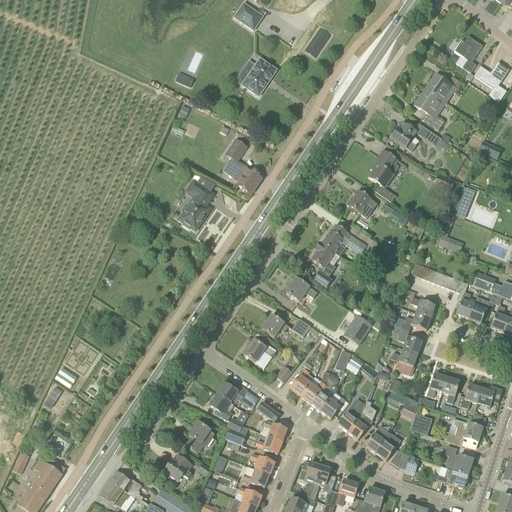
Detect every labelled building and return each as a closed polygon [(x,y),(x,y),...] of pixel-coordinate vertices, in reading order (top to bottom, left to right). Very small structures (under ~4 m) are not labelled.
[(242,8),(232,23),(252,36),(262,21),(242,8)] [(462,71),(470,76),(476,68),(471,65),(482,48),(467,38),(464,43),(462,42),(454,54),(468,63),(462,71)] [(258,98),(276,72),(260,61),(242,87),(258,98)] [(474,77),(493,90),(487,98),(498,106),(506,94),(498,88),(509,72),(497,64),(490,75),(480,69),(474,77)] [(178,74),(175,82),(189,89),(193,81),(178,74)] [(428,94),(446,106),(447,106),(446,105),(453,95),(455,96),(462,86),(452,79),(448,85),(442,81),(443,81),(436,76),(432,82),(435,84),(428,94)] [(422,122),(433,129),(438,133),(444,124),(437,118),(445,107),(446,108),(446,106),(428,94),(421,104),(418,101),(414,107),(421,113),(421,112),(427,116),(422,122)] [(190,111),(183,107),(178,117),(185,120),(190,111)] [(392,139),(391,141),(404,151),(405,150),(412,155),(416,148),(409,144),(412,140),(411,139),(415,134),(404,127),(401,132),(398,131),(395,135),(394,135),(392,138),(392,139)] [(232,160),(236,164),(246,149),(235,142),(225,156),(232,160)] [(478,154),(488,158),(492,149),(482,145),(478,154)] [(373,173),(368,180),(384,190),(393,177),(389,174),(397,163),(383,153),(378,160),(381,162),(378,166),(375,164),(371,171),(373,173)] [(250,197),(261,181),(236,164),(232,160),(228,166),(234,170),(229,178),(239,184),(237,187),(250,197)] [(438,178),(433,188),(451,195),(455,185),(438,178)] [(189,190),(189,191),(197,196),(194,201),(193,201),(188,208),(187,207),(182,213),(184,215),(179,222),(184,225),(183,227),(189,231),(190,229),(195,233),(209,212),(205,208),(212,197),(193,184),(189,190)] [(475,194),(467,190),(460,207),(468,210),(475,194)] [(351,200),(346,207),(360,217),(367,207),(373,211),(376,206),(358,194),(353,201),(351,200)] [(384,205),(381,210),(389,216),(392,211),(384,205)] [(437,248),(459,256),(463,245),(446,239),(454,217),(449,216),(437,248)] [(335,227),(322,247),(321,247),(339,259),(346,249),(359,258),(365,250),(347,237),(348,236),(335,227)] [(321,247),(322,247),(320,245),(315,253),(316,254),(311,262),(322,270),(314,281),(327,290),(332,283),(329,280),(336,270),(333,268),(339,259),(321,247)] [(411,277),(416,279),(420,268),(415,266),(411,277)] [(420,268),(416,279),(421,281),(425,270),(420,268)] [(421,281),(426,283),(430,272),(425,270),(421,281)] [(426,283),(431,285),(435,274),(430,272),(426,283)] [(436,287),(440,275),(435,274),(431,285),(436,287)] [(436,287),(440,289),(445,277),(440,275),(436,287)] [(440,289),(445,290),(450,279),(445,277),(440,289)] [(494,284),(477,277),(472,288),(490,295),(494,284)] [(445,290),(450,292),(454,281),(450,279),(445,290)] [(298,304),(299,304),(302,306),(308,298),(313,301),(317,296),(296,281),(286,296),(289,298),(288,299),(290,300),(291,299),(298,304)] [(450,292),(455,294),(459,283),(454,281),(450,292)] [(457,301),(461,303),(456,316),(468,321),(473,307),(467,305),(470,297),(464,295),(468,286),(459,283),(455,294),(459,296),(457,301)] [(511,286),(504,284),(499,298),(502,300),(511,303),(511,286)] [(494,306),(497,298),(492,296),(489,304),(494,306)] [(474,307),(473,307),(468,321),(480,326),(489,304),(483,302),(483,301),(477,299),(474,307)] [(419,309),(417,316),(430,321),(435,308),(413,300),(411,307),(419,309)] [(490,330),(502,335),(508,320),(502,318),(505,310),(498,308),(490,330)] [(402,331),(409,333),(411,328),(426,333),(430,321),(417,316),(414,322),(406,319),(402,331)] [(271,317),(261,332),(274,340),(280,332),(284,335),(288,330),(283,326),(271,317)] [(360,349),(373,330),(371,328),(357,318),(343,337),(358,348),(358,347),(360,349)] [(511,322),(508,320),(502,335),(511,338),(511,322)] [(303,340),(310,330),(299,322),(291,332),(303,340)] [(417,358),(422,344),(407,339),(409,333),(402,331),(397,343),(405,346),(403,353),(417,358)] [(265,342),(259,337),(254,343),(261,347),(265,342)] [(254,343),(254,342),(253,343),(254,344),(250,351),(249,350),(243,358),(257,367),(265,355),(272,360),(276,354),(266,347),(265,350),(261,347),(254,343)] [(417,358),(403,353),(401,358),(393,355),(390,362),(413,369),(417,358)] [(351,357),(343,354),(336,371),(344,374),(351,357)] [(350,365),(355,369),(360,363),(355,359),(350,365)] [(379,373),(383,369),(378,364),(375,372),(379,373)] [(276,379),(283,385),(291,375),(284,369),(276,379)] [(304,372),(290,391),(300,398),(310,386),(304,382),(309,375),(304,372)] [(310,386),(300,398),(310,406),(328,383),(327,382),(329,376),(325,374),(321,384),(315,380),(314,381),(310,386)] [(447,380),(434,376),(427,399),(433,401),(436,393),(442,395),(447,380)] [(447,380),(442,395),(449,397),(446,405),(452,406),(459,384),(447,380)] [(328,383),(310,406),(321,414),(330,402),(334,397),(328,392),(333,386),(328,383)] [(247,393),(245,396),(238,392),(237,394),(224,386),(217,397),(233,408),(238,402),(240,403),(251,411),(258,401),(247,393)] [(471,404),(477,406),(482,391),(469,387),(465,400),(460,399),(457,408),(462,409),(468,411),(471,404)] [(488,393),(482,391),(477,406),(490,410),(491,404),(498,406),(502,392),(490,388),(488,393)] [(395,395),(390,393),(385,403),(391,406),(395,395)] [(229,414),(233,408),(217,397),(209,407),(222,416),(220,418),(227,423),(232,415),(229,414)] [(330,402),(321,414),(331,422),(345,403),(341,400),(336,406),(330,402)] [(419,400),(418,406),(433,409),(434,403),(419,400)] [(280,418),(262,404),(257,411),(275,424),(280,418)] [(351,418),(356,411),(352,408),(337,427),(348,435),(357,422),(351,418)] [(348,435),(358,443),(373,424),(361,415),(357,422),(348,435)] [(472,422),(475,423),(484,426),(486,420),(473,416),(472,422)] [(243,427),(231,420),(227,428),(230,430),(238,435),(239,433),(243,427)] [(464,441),(478,445),(482,430),(469,425),(468,426),(460,423),(453,421),(452,426),(457,431),(455,437),(449,435),(446,443),(461,448),(464,441)] [(268,438),(267,439),(282,445),(287,432),(265,423),(263,428),(260,435),(268,438)] [(210,433),(198,425),(188,438),(191,440),(186,448),(194,454),(198,456),(204,448),(206,450),(213,440),(212,440),(215,437),(209,433),(210,433)] [(426,437),(428,431),(412,425),(410,432),(426,437)] [(365,448),(375,456),(385,443),(380,439),(384,433),(380,429),(365,448)] [(240,433),(239,433),(238,435),(230,430),(225,442),(242,448),(246,437),(242,436),(243,434),(240,433)] [(277,457),(282,445),(267,439),(265,446),(257,443),(255,448),(277,457)] [(391,448),(385,443),(375,456),(386,464),(400,445),(396,441),(391,448)] [(453,473),(467,477),(472,462),(466,460),(466,459),(464,458),(464,459),(455,456),(457,451),(446,448),(444,457),(449,458),(445,470),(453,473)] [(399,468),(403,456),(399,454),(391,465),(398,470),(399,468)] [(29,459),(21,455),(13,473),(21,477),(29,459)] [(409,458),(403,456),(399,468),(406,470),(409,458)] [(255,472),(269,477),(274,465),(252,457),(250,462),(258,465),(255,472)] [(225,463),(219,459),(216,466),(222,469),(225,463)] [(39,475),(17,507),(24,511),(38,511),(65,472),(49,460),(45,465),(39,461),(33,470),(39,475)] [(188,474),(192,468),(179,460),(176,465),(172,462),(163,476),(169,480),(170,478),(178,484),(182,477),(187,480),(191,475),(188,474)] [(308,484),(306,487),(303,496),(310,498),(314,486),(320,468),(309,465),(305,463),(302,471),(307,473),(303,483),(308,484)] [(207,479),(211,472),(203,466),(197,472),(207,479)] [(314,486),(316,487),(324,490),(323,492),(331,494),(331,493),(336,479),(329,477),(331,472),(320,468),(314,486)] [(264,490),(269,477),(255,472),(252,480),(244,477),(243,481),(264,490)] [(511,474),(505,472),(502,483),(504,484),(503,486),(511,489),(511,474)] [(463,491),(467,477),(453,473),(449,487),(454,488),(454,489),(456,490),(456,489),(463,491)] [(134,500),(135,499),(141,503),(143,500),(136,495),(141,488),(139,486),(131,481),(130,483),(116,474),(110,484),(130,498),(130,497),(134,500)] [(405,474),(403,480),(411,483),(413,477),(405,474)] [(331,493),(331,494),(328,502),(326,507),(334,510),(335,505),(342,508),(346,497),(354,500),(359,486),(344,482),(342,487),(341,487),(338,495),(331,493)] [(127,502),(130,498),(110,484),(100,497),(114,506),(120,510),(126,502),(127,502)] [(242,505),(256,511),(261,498),(239,490),(237,495),(245,498),(242,505)] [(379,511),(385,495),(369,490),(365,504),(359,502),(355,511),(379,511)] [(191,511),(162,492),(153,505),(163,511),(191,511)] [(501,497),(496,511),(511,511),(511,495),(509,495),(508,499),(501,497)] [(291,500),(287,510),(291,511),(306,511),(308,507),(313,509),(316,503),(308,500),(305,506),(296,502),(291,500)]
